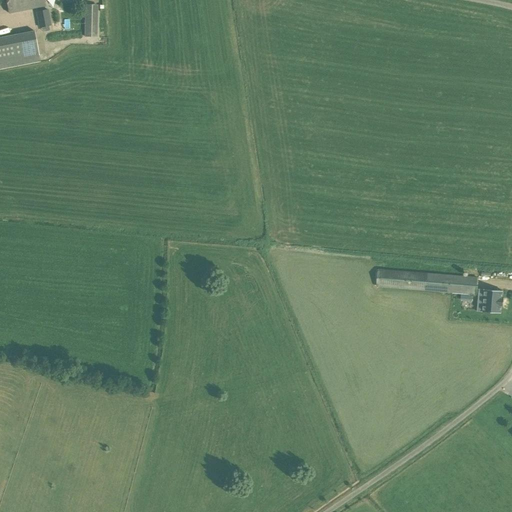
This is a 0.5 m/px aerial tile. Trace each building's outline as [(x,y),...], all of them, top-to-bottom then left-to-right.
[(5,0),(8,13),(45,6),(44,0),(5,0)] [(87,9),(86,34),(96,34),(97,10),(87,9)] [(0,69),(39,62),(38,55),(34,31),(0,37),(0,69)] [(477,277),(378,269),(377,287),(476,295),(477,277)] [(502,299),(502,291),(479,289),(477,311),(501,313),(501,306),(503,306),(504,299),(502,299)]
